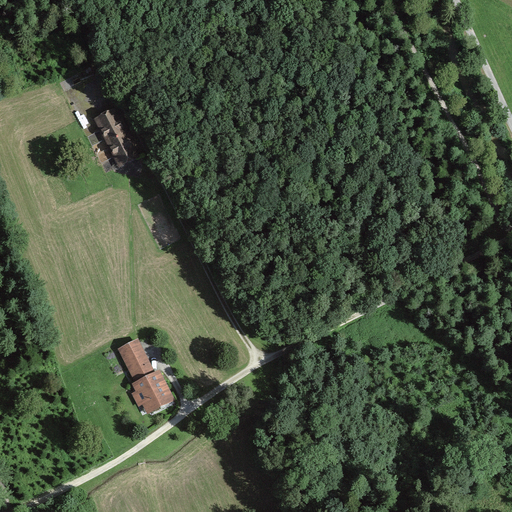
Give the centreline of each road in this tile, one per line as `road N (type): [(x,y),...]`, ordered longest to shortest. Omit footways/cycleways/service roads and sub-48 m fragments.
road 1 (track): [(19,511),(103,472),(259,362),(510,236)]
road 2 (track): [(68,0),(259,362)]
road 3 (track): [(384,0),(510,236)]
road 4 (track): [(511,119),(453,0)]
